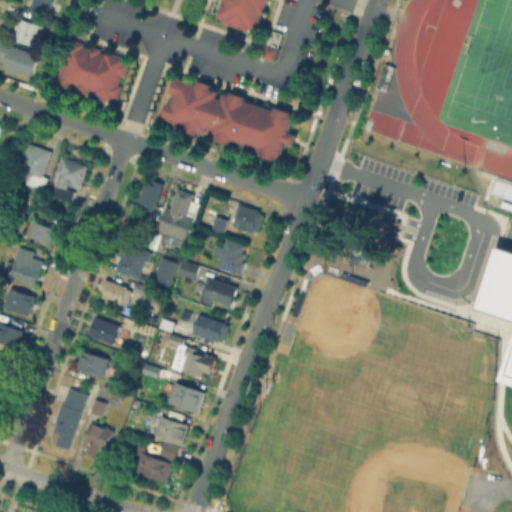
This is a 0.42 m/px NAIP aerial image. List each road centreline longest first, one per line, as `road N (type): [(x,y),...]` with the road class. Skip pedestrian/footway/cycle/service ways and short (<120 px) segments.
road 1 (residential): [(193,511),(378,0)]
road 2 (residential): [(6,470),(125,139)]
road 3 (residential): [(307,200),(0,96)]
road 4 (residential): [(131,511),(0,467)]
